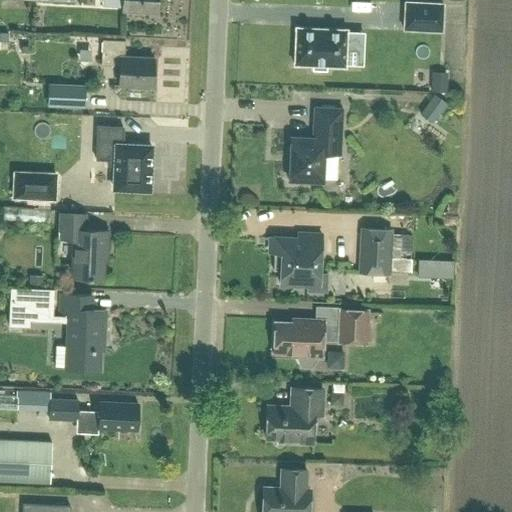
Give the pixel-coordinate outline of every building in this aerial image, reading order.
[(155,12),(155,0),(121,0),(121,7),(121,11),(155,12)] [(442,3),(404,1),(403,29),(441,31),(442,3)] [(295,29),(294,63),(293,63),(293,65),(295,65),(295,64),(312,65),(312,70),(326,71),(326,65),(343,66),(343,67),(344,67),(344,65),(346,31),(346,29),(345,29),(344,30),(297,28),(297,27),(295,27),(295,29)] [(152,86),(153,58),(124,57),(124,42),(101,40),(100,65),(119,66),(118,85),(152,86)] [(430,79),(430,90),(446,91),(446,79),(430,79)] [(84,108),(85,85),(48,83),(47,107),(84,108)] [(392,93),(353,91),(352,106),(391,108),(392,93)] [(432,94),(419,112),(430,121),(444,103),(432,94)] [(340,157),(343,112),(315,110),(313,140),(291,139),(288,183),(322,185),(324,156),(340,157)] [(121,127),(98,126),(98,125),(97,125),(96,127),(97,127),(95,157),(95,159),(97,159),(97,158),(107,159),(107,163),(106,163),(106,165),(108,165),(113,165),(114,165),(114,167),(115,167),(114,186),(113,186),(113,188),(115,188),(147,189),(147,190),(149,190),(149,188),(148,188),(150,147),(151,147),(151,145),(149,145),(149,146),(119,144),(119,140),(122,141),(122,139),(121,139),(122,128),(122,127),(121,126),(121,127)] [(55,175),(55,173),(53,173),(53,174),(16,172),(16,171),(14,171),(14,173),(15,173),(14,195),(13,195),(13,196),(15,196),(52,198),(54,198),(54,197),(55,175)] [(106,252),(107,232),(85,231),(86,215),(58,214),(57,239),(72,240),(71,278),(102,279),(103,251),(106,252)] [(390,275),(392,229),(360,227),(357,273),(390,275)] [(319,276),(321,238),(296,236),(296,242),(259,240),(258,242),(273,243),(272,273),(279,273),(278,286),(306,287),(306,293),(324,293),(325,276),(319,276)] [(416,258),(415,275),(429,276),(429,259),(416,258)] [(443,260),(443,276),(451,277),(452,260),(443,260)] [(42,287),(42,280),(29,279),(28,287),(42,287)] [(59,316),(52,316),(53,289),(9,287),(7,324),(27,325),(28,321),(68,323),(66,368),(97,369),(98,349),(101,350),(103,313),(90,312),(91,297),(60,295),(59,316)] [(366,343),(367,310),(339,308),(337,342),(366,343)] [(320,359),(322,323),(303,322),(303,326),(274,324),(272,357),(297,358),(297,360),(300,367),(310,368),(314,361),(314,359),(320,359)] [(324,350),(324,367),(339,367),(340,351),(324,350)] [(320,417),(321,391),(291,389),(290,409),(266,408),(264,439),(289,440),(288,443),(312,444),(313,416),(320,417)] [(0,390),(0,406),(9,407),(11,392),(0,390)] [(342,393),(331,393),(331,405),(342,405),(342,393)] [(76,427),(136,430),(137,403),(98,401),(98,411),(77,411),(77,400),(49,399),(48,419),(76,420),(76,427)] [(0,481),(49,484),(51,442),(0,439),(0,481)] [(304,491),(305,471),(281,470),(280,490),(262,489),(260,511),(308,511),(309,491),(304,491)]
